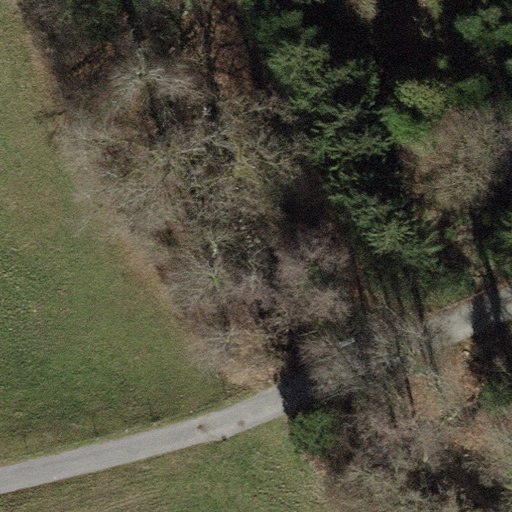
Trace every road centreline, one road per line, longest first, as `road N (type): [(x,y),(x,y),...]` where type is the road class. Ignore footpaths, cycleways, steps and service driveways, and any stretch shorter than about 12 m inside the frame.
road 1 (unclassified): [(0,478),(310,403),(386,363)]
road 2 (track): [(386,363),(222,0)]
road 3 (unclassified): [(511,305),(386,363)]
